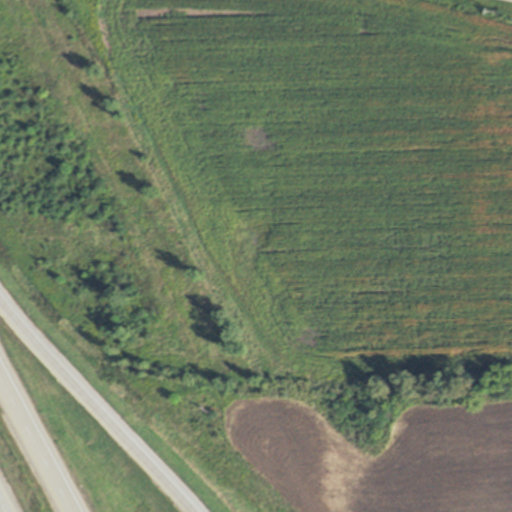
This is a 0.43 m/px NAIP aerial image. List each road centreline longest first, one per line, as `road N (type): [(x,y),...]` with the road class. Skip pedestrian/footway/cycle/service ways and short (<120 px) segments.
road 1 (motorway): [(198,511),(0,297)]
road 2 (motorway): [(77,511),(0,366)]
